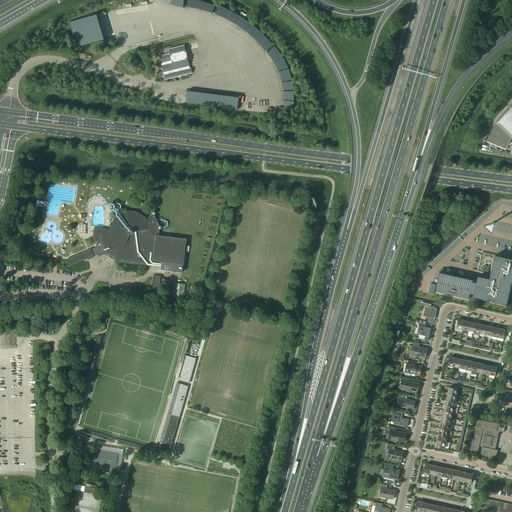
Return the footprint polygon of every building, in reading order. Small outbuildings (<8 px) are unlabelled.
[(281,105),(293,106),(293,92),(293,82),(292,80),(290,74),(288,68),(282,57),(274,46),(261,34),(257,30),(252,25),(248,22),(242,17),(233,13),(231,11),(218,6),(201,1),(195,0),(187,0),(187,6),(199,9),(214,14),(225,19),(236,25),(245,32),(254,40),(265,51),(272,62),(277,71),(280,82),(281,91),(281,99),(281,105)] [(104,40),(97,14),(70,22),(78,47),(104,40)] [(159,56),(165,80),(192,73),(191,68),(190,68),(184,45),(168,49),(169,53),(159,56)] [(223,94),(221,108),(237,110),(239,96),(223,94)] [(511,102),(511,103),(508,107),(505,110),(500,117),(496,123),(492,130),(489,136),(486,142),(487,141),(506,149),(508,142),(510,141),(511,140),(510,139),(511,136),(511,102)] [(183,264),(186,239),(159,235),(159,229),(160,229),(161,228),(161,227),(161,226),(160,226),(160,225),(159,225),(158,225),(155,214),(155,213),(155,212),(154,211),(153,211),(152,211),(152,212),(151,212),(151,213),(151,214),(152,214),(146,219),(145,217),(139,213),(138,212),(136,212),(127,211),(118,214),(117,215),(116,216),(110,224),(109,229),(94,227),(92,237),(96,244),(100,243),(104,252),(109,255),(108,256),(110,258),(112,259),(113,258),(118,262),(161,267),(160,269),(182,272),(183,264)] [(85,251),(66,260),(69,267),(88,258),(85,251)] [(510,291),(511,280),(511,259),(495,255),(491,276),(489,277),(488,278),(478,276),(477,282),(473,281),(474,279),(440,272),(435,291),(469,299),(470,293),(474,294),(473,299),(474,298),(488,301),(488,303),(495,304),(496,302),(506,304),(506,307),(510,291)] [(159,289),(160,276),(153,275),(152,280),(149,283),(151,286),(151,288),(159,289)] [(183,299),(185,284),(175,283),(173,298),(183,299)] [(432,301),(426,300),(424,306),(426,306),(423,316),(435,318),(437,309),(431,308),(432,301)] [(462,329),(464,320),(459,319),(458,320),(457,320),(455,330),(462,332),(463,329),(462,329)] [(431,328),(427,327),(425,327),(426,324),(419,322),(418,325),(419,325),(417,334),(425,336),(425,339),(429,340),(431,328)] [(480,335),(480,333),(482,324),(476,323),(474,332),(474,334),(480,335)] [(504,338),(506,330),(500,328),(498,337),(504,338)] [(420,343),(414,342),(413,345),(413,346),(411,354),(426,358),(428,348),(419,346),(420,343)] [(185,355),(178,380),(189,383),(196,358),(185,355)] [(477,375),(479,363),(474,362),(472,370),(471,373),(477,375)] [(422,367),(407,363),(405,371),(420,375),(422,367)] [(483,373),(485,364),(479,363),(477,375),(478,372),(483,373)] [(489,374),(491,366),(485,364),(483,373),(489,374)] [(419,383),(402,380),(401,388),(417,392),(419,383)] [(180,383),(171,413),(179,416),(188,385),(180,383)] [(457,395),(458,389),(460,390),(461,386),(455,385),(454,388),(449,387),(448,393),(457,395)] [(408,396),(398,394),(398,397),(400,398),(398,405),(413,409),(415,401),(407,399),(408,396)] [(454,406),(455,400),(447,398),(445,404),(457,407),(454,406)] [(456,413),(457,407),(445,404),(444,410),(456,413)] [(403,412),(396,411),(396,413),(393,413),(392,417),(396,418),(394,424),(407,426),(409,419),(402,418),(403,412)] [(179,417),(171,414),(161,449),(169,452),(179,417)] [(454,419),(451,418),(443,416),(442,422),(453,424),(454,419)] [(504,432),(505,427),(497,426),(498,423),(485,420),(484,421),(477,419),(470,450),(478,452),(479,446),(481,446),(482,446),(481,454),(495,458),(497,449),(495,449),(499,432),(499,431),(504,432)] [(396,428),(389,426),(388,429),(390,430),(388,438),(405,442),(407,434),(395,431),(396,428)] [(448,432),(449,430),(440,428),(439,433),(447,435),(450,436),(451,433),(450,432),(448,432)] [(192,442),(193,440),(181,437),(176,454),(188,457),(189,452),(195,454),(198,443),(192,442)] [(396,445),(388,443),(387,448),(390,449),(388,457),(402,460),(404,452),(395,450),(396,445)] [(87,464),(86,469),(110,473),(111,467),(115,467),(115,466),(120,467),(122,455),(117,455),(118,453),(102,451),(94,449),(91,464),(91,465),(87,464)] [(393,465),(386,464),(383,476),(397,480),(400,470),(393,468),(393,465)] [(471,482),(473,474),(467,473),(465,481),(471,482)] [(388,485),(381,483),(380,488),(381,489),(380,496),(393,499),(395,490),(387,488),(388,485)] [(99,489),(90,487),(85,486),(84,492),(98,494),(99,489)] [(422,511),(424,502),(418,501),(415,511),(421,511),(422,511)] [(382,504),(377,503),(376,506),(377,506),(376,511),(390,511),(391,509),(382,507),(382,504)] [(433,511),(435,505),(429,503),(427,511),(433,511)]
